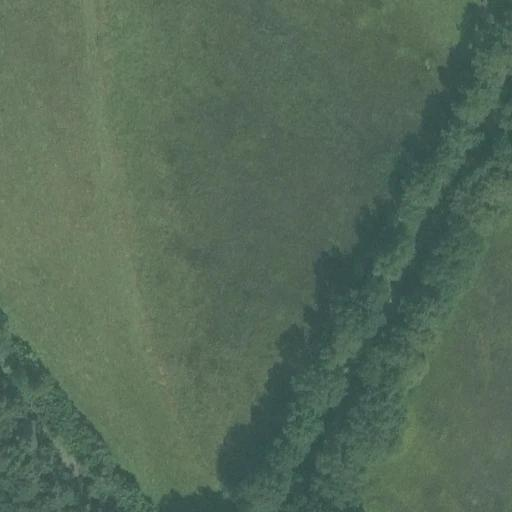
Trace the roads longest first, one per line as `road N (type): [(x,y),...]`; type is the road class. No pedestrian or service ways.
road 1 (track): [(511,61),(256,511)]
road 2 (unclassified): [(105,511),(0,376)]
